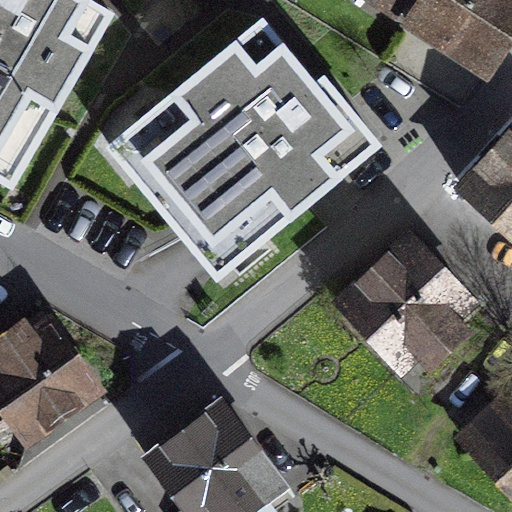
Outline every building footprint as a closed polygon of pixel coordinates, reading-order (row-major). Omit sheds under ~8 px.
[(0,0),(0,189),(14,198),(115,16),(88,0),(0,0)] [(511,48),(511,0),(356,0),(488,86),(511,48)] [(266,21),(105,151),(215,289),(383,150),(324,80),(320,83),(266,21)] [(511,128),(454,193),(511,246),(511,128)] [(331,307),(401,384),(420,367),(430,378),(475,337),(465,326),(483,310),(409,234),(331,307)] [(0,417),(27,454),(109,395),(52,319),(49,321),(42,311),(27,323),(25,321),(0,339),(0,417)] [(511,387),(453,439),(511,504),(511,387)] [(225,401),(143,460),(179,511),(292,511),(300,507),(225,401)]
